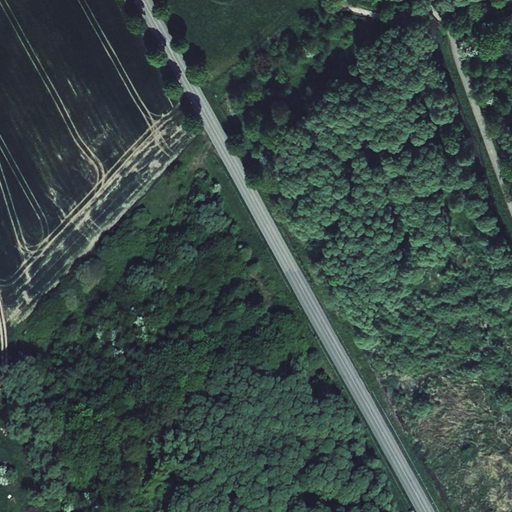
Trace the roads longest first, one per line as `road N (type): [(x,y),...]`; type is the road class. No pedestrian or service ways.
road 1 (secondary): [(142,0),(424,511)]
road 2 (unclassified): [(511,197),(451,36),(506,0)]
